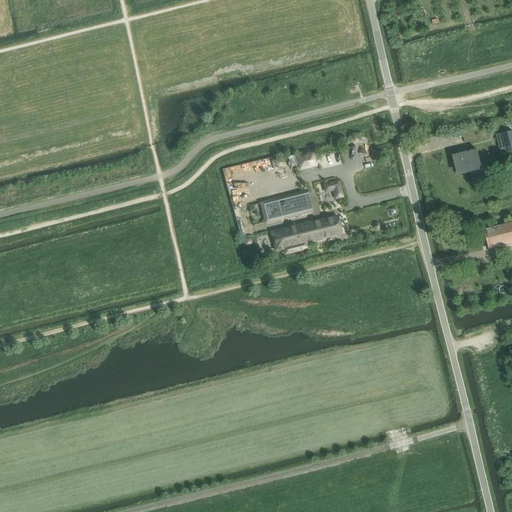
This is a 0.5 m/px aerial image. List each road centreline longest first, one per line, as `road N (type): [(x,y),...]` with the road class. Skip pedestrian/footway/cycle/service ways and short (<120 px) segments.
road 1 (unclassified): [(491,511),(369,0)]
road 2 (unknown): [(0,234),(162,194),(225,151),(393,105)]
road 3 (unknown): [(413,190),(361,201),(343,167),(260,188)]
road 4 (unknown): [(511,88),(393,105)]
